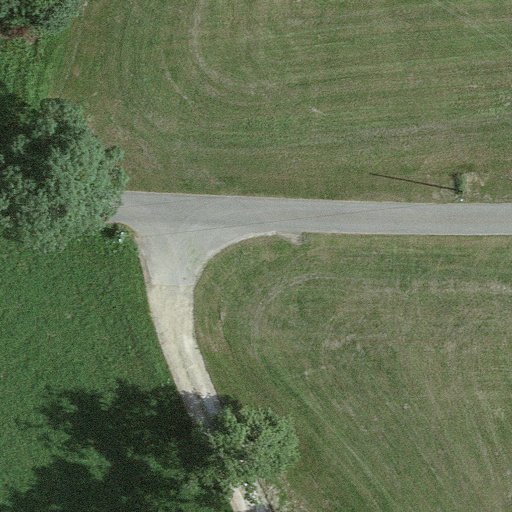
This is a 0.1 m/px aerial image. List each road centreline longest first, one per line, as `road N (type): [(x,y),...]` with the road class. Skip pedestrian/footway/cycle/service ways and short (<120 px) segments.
road 1 (unclassified): [(511,220),(170,222),(0,203)]
road 2 (track): [(170,222),(187,377),(253,511)]
